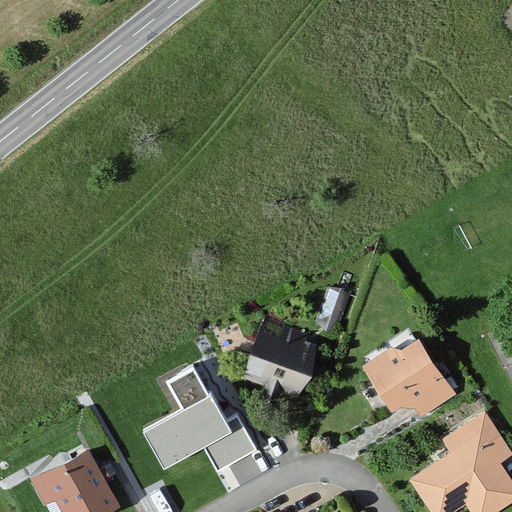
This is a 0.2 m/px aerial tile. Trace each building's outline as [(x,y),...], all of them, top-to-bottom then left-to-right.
[(329,286),(318,319),(338,326),(350,293),(329,286)] [(315,342),(264,324),(245,377),(296,395),(315,342)] [(418,330),(365,361),(392,407),(408,397),(417,413),(454,391),(418,330)] [(138,424),(162,465),(232,425),(191,354),(157,374),(174,404),(138,424)] [(485,410),(443,437),(452,450),(412,475),(435,511),(444,511),(466,498),(474,511),(487,511),(511,496),(511,480),(498,459),(511,451),(485,410)] [(88,443),(33,473),(47,499),(57,494),(66,511),(98,511),(119,501),(88,443)]
